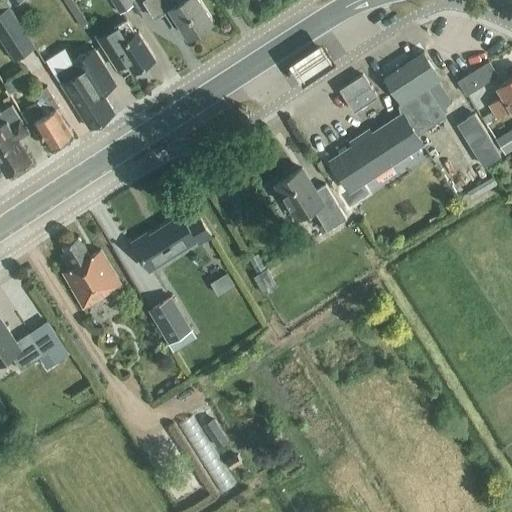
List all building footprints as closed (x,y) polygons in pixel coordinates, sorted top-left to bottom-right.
[(0,0),(0,12),(10,6),(12,5),(9,0),(0,0)] [(134,5),(130,0),(111,0),(120,14),(134,5)] [(144,0),(155,18),(170,8),(188,37),(212,21),(198,0),(144,0)] [(36,47),(10,6),(0,12),(0,37),(14,60),(36,47)] [(114,28),(118,35),(103,45),(117,68),(127,62),(134,72),(155,58),(138,31),(135,33),(127,20),(114,28)] [(289,64),(303,85),(335,64),(321,43),(289,64)] [(90,128),(115,112),(102,92),(116,83),(94,50),(55,74),(90,128)] [(354,146),(331,161),(350,191),(423,142),(417,134),(445,116),(441,109),(451,102),(437,81),(441,78),(424,51),(384,77),(401,104),(399,105),(402,114),(374,132),(371,128),(351,142),(354,146)] [(39,58),(28,67),(38,79),(49,70),(39,58)] [(378,96),(360,68),(336,84),(353,112),(378,96)] [(490,84),(480,68),(459,80),(469,97),(490,84)] [(489,104),(491,107),(494,111),(511,99),(511,77),(497,87),(503,96),(489,104)] [(26,107),(35,121),(51,148),(73,135),(57,108),(59,106),(47,86),(35,94),(39,100),(26,107)] [(511,99),(494,111),(498,118),(511,109),(511,110),(511,99)] [(0,165),(7,176),(32,160),(19,139),(29,132),(12,105),(0,112),(0,121),(1,123),(0,124),(0,165)] [(494,111),(483,118),(487,125),(498,118),(494,111)] [(474,113),(458,124),(484,165),(500,155),(474,113)] [(505,153),(511,148),(511,128),(497,138),(505,153)] [(347,218),(339,204),(326,184),(316,190),(302,168),(277,184),(298,218),(314,208),(328,230),(347,218)] [(198,243),(211,235),(199,215),(187,223),(182,214),(134,245),(149,269),(162,261),(164,265),(169,262),(167,258),(196,239),(198,243)] [(83,309),(122,286),(101,251),(90,257),(78,237),(62,246),(66,252),(61,255),(69,269),(62,273),(83,309)] [(285,281),(295,277),(289,259),(278,263),(285,281)] [(278,286),(268,269),(254,277),(264,294),(278,286)] [(169,344),(192,329),(173,297),(150,311),(169,344)] [(255,310),(263,322),(273,314),(265,303),(255,310)] [(16,341),(0,317),(0,361),(10,354),(21,370),(44,355),(29,332),(16,341)] [(0,391),(7,406),(21,400),(7,370),(0,373),(0,391)] [(228,409),(218,417),(238,438),(247,430),(228,409)] [(236,456),(226,462),(231,469),(240,463),(236,456)]
